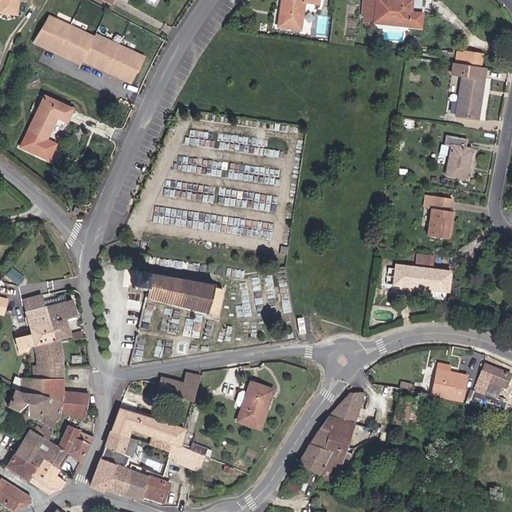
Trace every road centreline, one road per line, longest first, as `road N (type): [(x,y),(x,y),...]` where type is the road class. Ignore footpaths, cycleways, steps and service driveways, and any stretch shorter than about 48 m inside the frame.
road 1 (residential): [(88,248),(157,82),(208,0)]
road 2 (residential): [(343,361),(293,350),(103,378)]
road 3 (secondary): [(236,511),(271,479),(343,361)]
road 4 (residential): [(103,378),(102,424),(81,491),(144,511)]
road 5 (secondary): [(511,352),(475,338),(414,335),(343,361)]
road 6 (residential): [(103,378),(85,292),(88,248)]
road 7 (residential): [(511,109),(493,202),(511,233)]
road 8 (residential): [(0,167),(88,248)]
